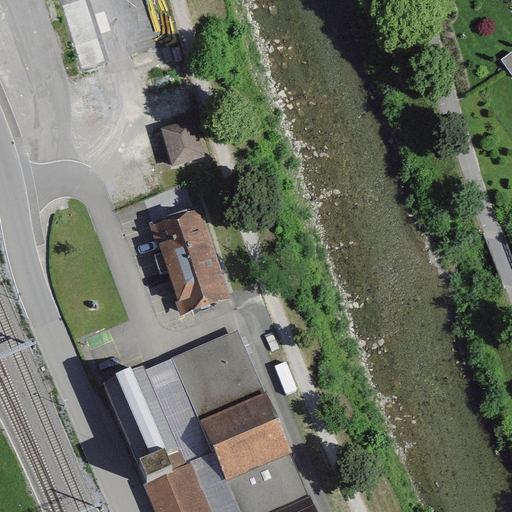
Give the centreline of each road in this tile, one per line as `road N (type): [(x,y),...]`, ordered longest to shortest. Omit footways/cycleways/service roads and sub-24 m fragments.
road 1 (residential): [(0,143),(29,277),(127,511)]
road 2 (track): [(419,0),(511,280)]
